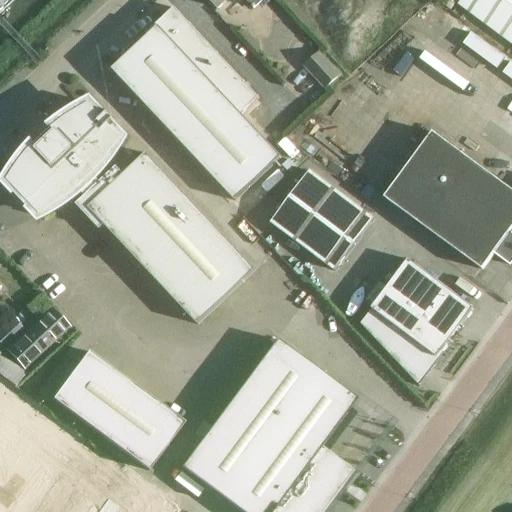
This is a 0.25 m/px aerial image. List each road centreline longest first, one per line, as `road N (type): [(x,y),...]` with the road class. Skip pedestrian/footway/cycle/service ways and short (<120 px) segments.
road 1 (unclassified): [(378,511),(511,332)]
road 2 (unclassified): [(0,123),(129,0)]
